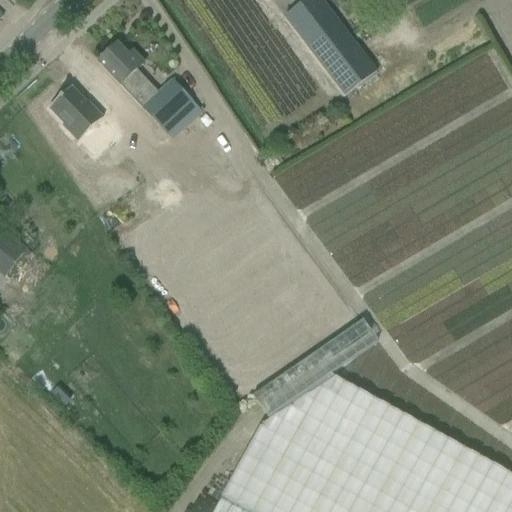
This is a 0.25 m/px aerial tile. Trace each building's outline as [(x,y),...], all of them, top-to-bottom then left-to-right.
[(309,0),(284,19),(343,99),(375,75),(319,0),(309,0)] [(391,70),(404,61),(380,26),(367,34),(391,70)] [(97,65),(104,72),(120,88),(120,87),(132,99),(142,110),(141,111),(170,142),(187,127),(201,114),(172,83),(153,100),(143,88),(148,83),(136,72),(143,65),(132,53),(128,57),(117,46),(97,65)] [(69,88),(47,110),(63,125),(62,127),(77,142),(102,117),(86,102),(84,103),(69,88)] [(375,344),(253,177),(241,186),(226,165),(197,123),(158,150),(187,191),(118,239),(234,409),(251,398),(264,417),(226,488),(219,501),(212,511),(511,511),(511,477),(327,377),(375,344)] [(26,251),(3,232),(0,236),(0,277),(3,280),(26,251)] [(0,305),(16,320),(27,308),(5,289),(0,295),(0,305)]
